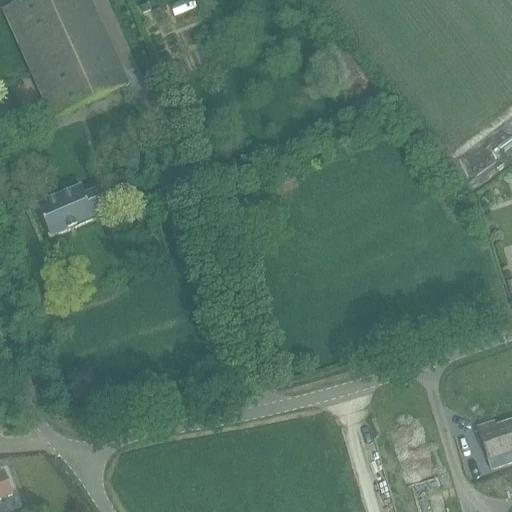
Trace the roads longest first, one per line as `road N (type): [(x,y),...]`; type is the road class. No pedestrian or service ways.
road 1 (unclassified): [(511,334),(317,398),(141,433),(74,461)]
road 2 (unclassified): [(74,461),(34,418),(0,341)]
